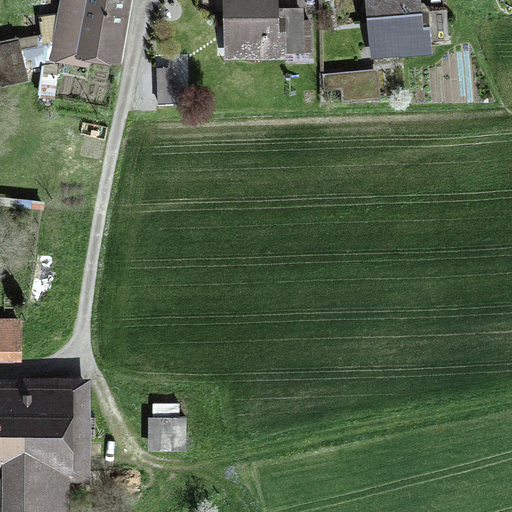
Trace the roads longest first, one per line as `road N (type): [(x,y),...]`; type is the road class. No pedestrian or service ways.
road 1 (track): [(80,329),(109,410),(149,464),(197,469),(511,405)]
road 2 (residential): [(146,0),(80,329),(45,372),(0,375)]
